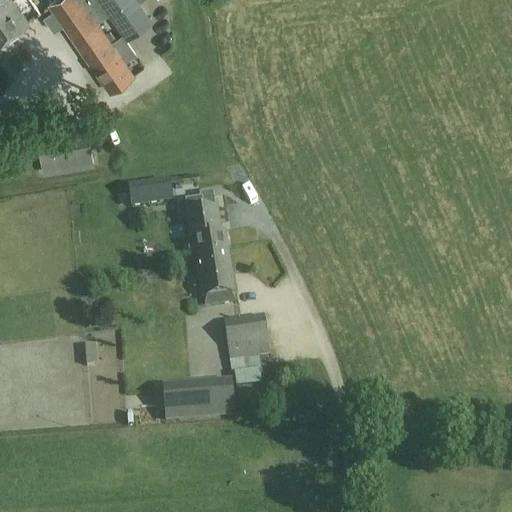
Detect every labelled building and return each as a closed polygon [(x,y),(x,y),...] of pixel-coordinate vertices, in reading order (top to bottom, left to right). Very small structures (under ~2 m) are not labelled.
[(0,0),(0,43),(29,24),(11,0),(0,0)] [(153,20),(139,0),(55,0),(48,5),(108,94),(136,75),(126,61),(136,54),(126,39),(153,20)] [(87,122),(36,131),(44,176),(95,167),(87,122)] [(129,189),(132,208),(160,203),(172,202),(169,183),(157,185),(129,189)] [(185,202),(187,214),(185,214),(189,239),(193,239),(196,257),(227,253),(224,234),(220,235),(216,209),(214,210),(212,194),(199,196),(200,200),(185,202)] [(227,253),(196,257),(202,299),(233,294),(227,253)] [(229,358),(228,358),(230,375),(245,373),(244,358),(269,356),(264,316),(224,322),(227,347),(228,347),(229,358)] [(221,371),(220,348),(165,349),(166,372),(221,371)] [(194,413),(231,410),(229,378),(162,383),(164,415),(194,413)]
